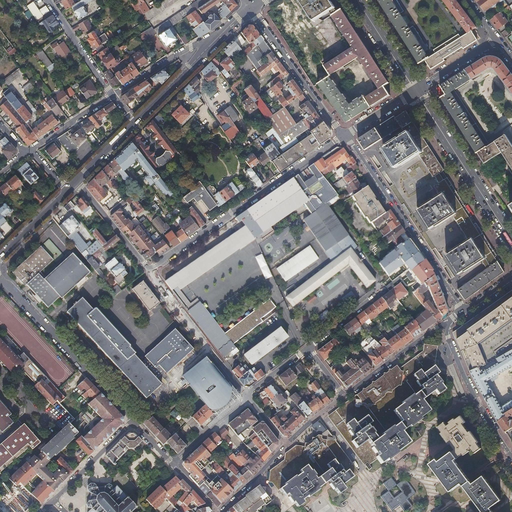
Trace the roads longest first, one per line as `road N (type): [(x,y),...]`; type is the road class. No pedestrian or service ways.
road 1 (residential): [(344,135),(149,270)]
road 2 (residential): [(344,135),(463,312)]
road 3 (residential): [(0,277),(131,420)]
road 4 (secondary): [(415,90),(511,241)]
road 5 (residential): [(250,6),(344,135)]
road 6 (residential): [(247,395),(149,270)]
road 7 (residential): [(443,325),(511,457)]
